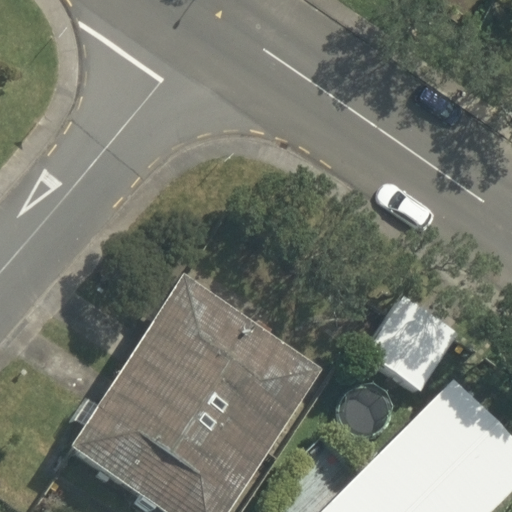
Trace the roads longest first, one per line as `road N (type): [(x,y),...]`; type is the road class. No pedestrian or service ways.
road 1 (tertiary): [(511,219),(211,23)]
road 2 (residential): [(0,267),(211,23)]
